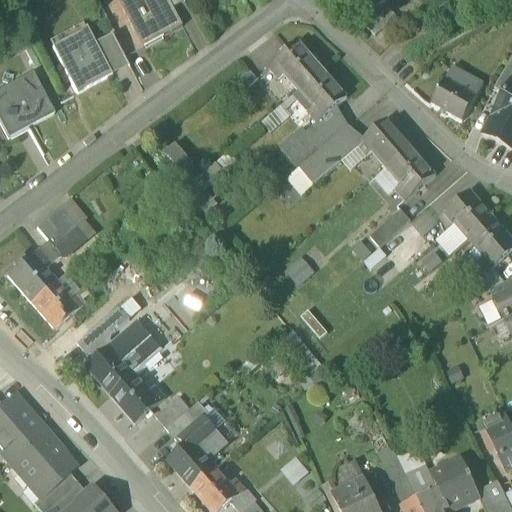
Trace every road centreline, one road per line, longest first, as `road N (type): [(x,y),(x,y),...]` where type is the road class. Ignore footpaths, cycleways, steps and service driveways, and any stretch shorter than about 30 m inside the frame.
road 1 (residential): [(0,229),(297,0)]
road 2 (residential): [(298,0),(472,167),(511,188)]
road 3 (residential): [(160,511),(36,367),(0,341)]
